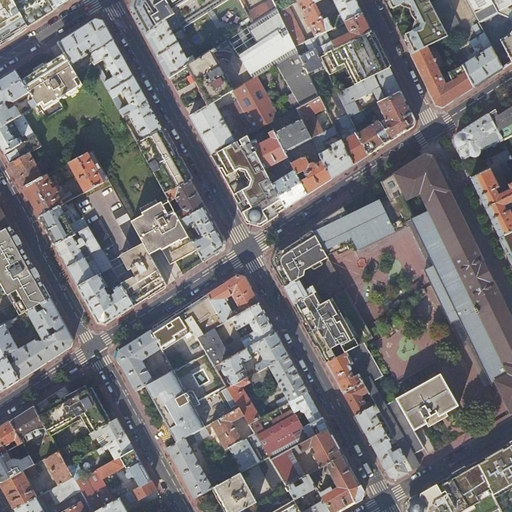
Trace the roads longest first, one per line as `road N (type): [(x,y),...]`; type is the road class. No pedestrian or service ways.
road 1 (residential): [(107,0),(248,251)]
road 2 (residential): [(248,251),(386,502)]
road 3 (residential): [(434,130),(248,251)]
road 4 (residential): [(94,350),(0,180)]
road 5 (residential): [(184,511),(94,350)]
road 6 (residential): [(248,251),(94,350)]
road 7 (residential): [(386,502),(511,427)]
road 8 (residential): [(370,0),(434,130)]
road 9 (residential): [(0,65),(102,0)]
